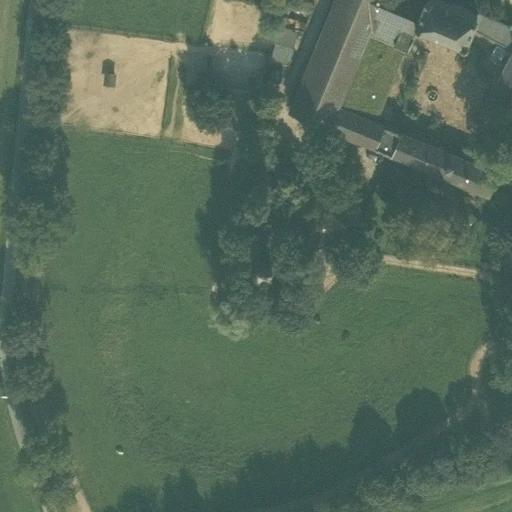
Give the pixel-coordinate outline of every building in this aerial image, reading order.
[(416,31),(419,22),(418,22),(425,3),(417,0),(336,0),(291,111),(397,156),(407,133),(376,120),(413,30),(416,31)] [(466,42),(472,28),(478,12),(448,0),(425,0),(425,3),(418,22),(419,22),(466,42)] [(511,26),(478,12),(472,28),(497,42),(489,56),(504,64),(499,73),(496,71),(492,80),(494,81),(485,99),(503,110),(511,93),(511,26)] [(511,93),(503,110),(511,114),(511,93)] [(397,156),(489,195),(500,174),(501,172),(499,171),(499,172),(407,133),(397,156)] [(252,283),(263,285),(284,271),(287,259),(261,252),(252,283)]
